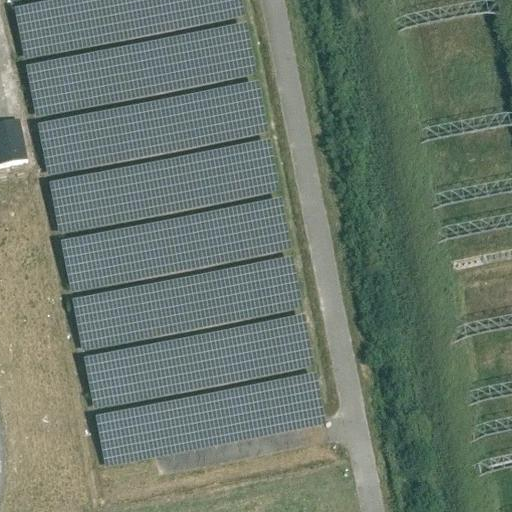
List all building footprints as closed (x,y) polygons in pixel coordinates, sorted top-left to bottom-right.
[(4,0),(6,8),(17,62),(119,42),(110,0),(4,0)] [(19,72),(29,120),(91,106),(86,82),(80,83),(75,60),(19,72)] [(0,127),(0,169),(28,164),(19,124),(0,127)] [(58,173),(53,143),(63,142),(60,126),(32,131),(39,177),(58,173)] [(81,276),(69,278),(67,261),(75,259),(75,257),(66,258),(64,247),(56,248),(63,294),(83,291),(81,276)]
